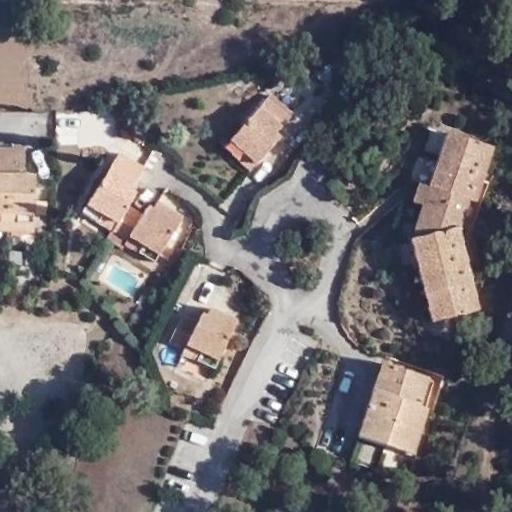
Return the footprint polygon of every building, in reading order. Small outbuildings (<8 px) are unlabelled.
[(327,41),(310,42),(311,45),(314,51),(317,54),(321,56),(329,58),(327,41)] [(266,64),(226,109),(254,133),(277,107),(269,101),(276,93),(287,81),(266,64)] [(283,100),(276,93),(269,101),(277,107),(283,100)] [(254,133),(226,109),(219,117),(248,139),(254,133)] [(0,183),(24,183),(34,120),(0,120),(0,123),(0,183)] [(34,143),(34,120),(24,183),(42,183),(42,144),(34,143)] [(437,121),(420,175),(470,191),(486,136),(437,121)] [(77,184),(93,194),(98,185),(113,194),(107,204),(104,209),(121,218),(122,216),(127,207),(157,226),(180,189),(155,173),(151,180),(145,188),(138,184),(126,175),(128,172),(120,168),(126,160),(139,138),(117,124),(77,184)] [(133,164),(126,160),(120,168),(128,172),(133,164)] [(404,195),(416,198),(460,211),(465,212),(470,191),(420,175),(411,173),(404,195)] [(145,176),(138,184),(145,188),(151,180),(145,176)] [(0,201),(22,201),(24,183),(0,183),(0,201)] [(24,183),(22,201),(41,200),(42,183),(24,183)] [(98,185),(93,194),(107,204),(113,194),(98,185)] [(460,211),(416,198),(406,232),(422,314),(474,305),(457,223),(460,211)] [(127,207),(122,216),(152,235),(157,226),(127,207)] [(183,318),(217,331),(235,290),(211,280),(207,287),(203,297),(193,294),(194,293),(178,287),(166,314),(182,321),(183,318)] [(203,297),(207,287),(198,283),(194,293),(193,294),(203,297)] [(213,339),(217,331),(183,318),(182,321),(179,327),(213,339)] [(378,347),(353,420),(406,439),(420,398),(412,395),(423,362),(378,347)]
